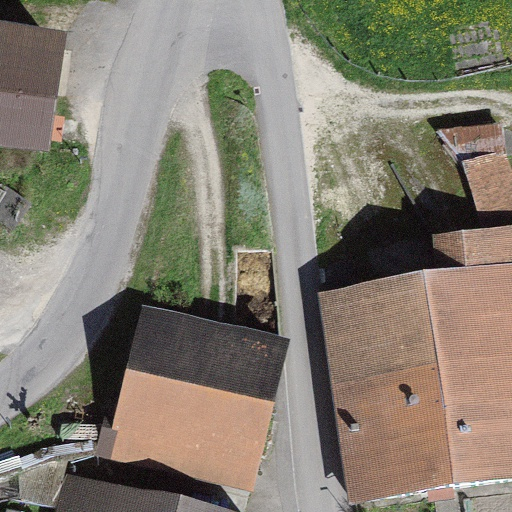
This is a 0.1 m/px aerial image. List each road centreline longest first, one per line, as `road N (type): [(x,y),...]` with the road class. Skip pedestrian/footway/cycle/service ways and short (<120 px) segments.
road 1 (unclassified): [(343,511),(278,91),(243,0)]
road 2 (unclassified): [(183,0),(93,294),(60,343),(0,395)]
